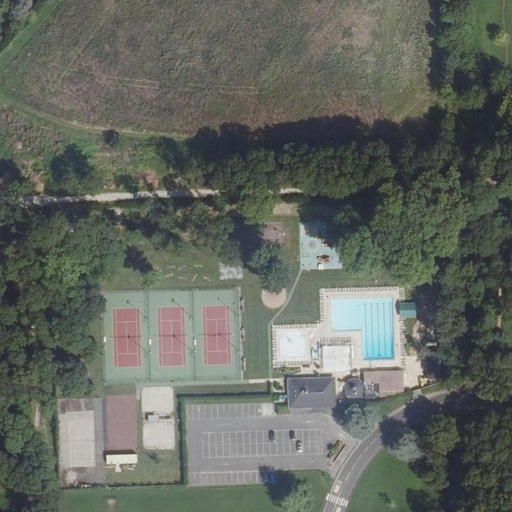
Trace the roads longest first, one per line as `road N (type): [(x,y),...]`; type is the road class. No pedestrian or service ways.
road 1 (track): [(511,179),(126,185),(38,210),(0,195)]
road 2 (residential): [(331,511),(353,464),(389,425),(463,400),(511,399)]
